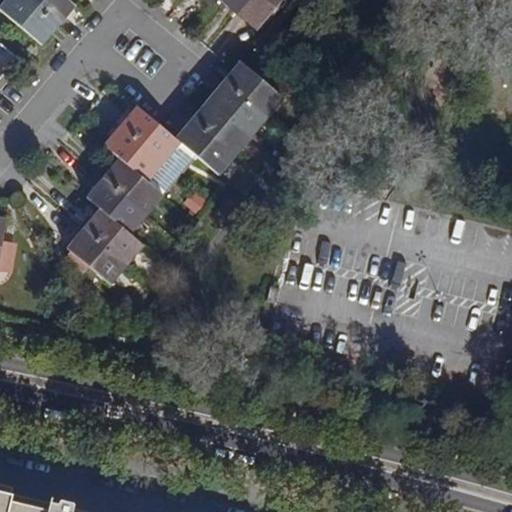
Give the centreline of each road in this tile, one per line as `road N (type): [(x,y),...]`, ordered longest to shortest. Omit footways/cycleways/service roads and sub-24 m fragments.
road 1 (residential): [(511,504),(243,425),(0,375)]
road 2 (residential): [(170,71),(112,22),(0,154)]
